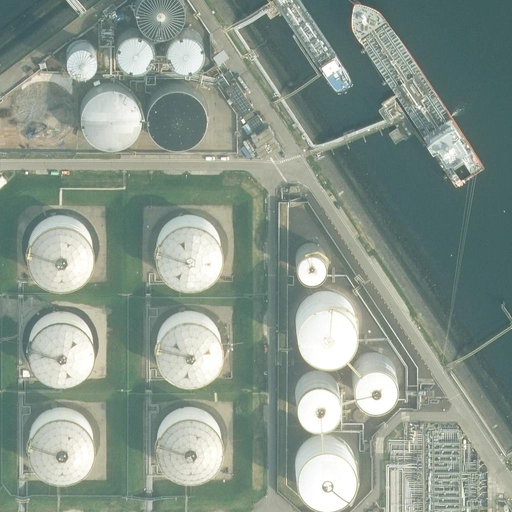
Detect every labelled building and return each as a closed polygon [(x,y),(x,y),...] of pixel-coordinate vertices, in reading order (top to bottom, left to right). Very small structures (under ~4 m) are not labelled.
[(185,5),(185,4),(185,0),(184,0),(142,0),(142,1),(142,5),(143,9),(144,13),(146,17),(149,20),(152,23),(155,24),(159,25),(164,26),(168,25),(172,24),(175,23),(178,20),(181,16),(183,13),(184,9),(185,5)] [(152,44),(151,44),(151,40),(150,36),(148,32),(145,30),(143,28),(140,26),(136,25),(132,24),(129,25),(125,26),(122,27),(119,30),(116,32),(114,36),(113,40),(112,44),(113,48),(114,52),(116,55),(118,58),(121,60),(124,62),(127,63),(131,63),(134,63),(139,62),(143,60),(146,58),(148,55),(150,51),(151,48),(152,44)] [(201,46),(200,42),(199,38),(197,35),(195,32),(192,30),(189,28),(185,27),(181,27),(177,27),(174,29),(172,30),(169,33),(167,35),(165,38),(164,42),(163,46),(164,49),(165,53),(166,56),(169,59),(170,60),(174,63),(177,64),(181,64),(184,64),(188,64),(191,62),(195,59),(197,57),(199,53),(200,50),(201,46)] [(74,110),(74,106),(73,103),(71,97),(68,92),(64,87),(59,83),(53,81),(47,79),(42,79),(35,80),(30,82),(25,85),(21,89),(18,93),(15,98),(13,104),(13,110),(13,116),(16,123),(18,128),(23,132),(28,136),(33,139),(39,140),(44,140),(50,140),(56,137),(61,135),(65,131),(69,127),(71,122),(73,116),(74,110)] [(138,110),(138,109),(137,103),(136,98),(133,93),(129,88),(125,84),(120,82),(115,80),(109,79),(105,80),(98,81),(92,84),(88,87),(84,92),(81,97),(80,102),(79,109),(79,115),(81,121),(84,126),(87,130),(92,134),(96,136),(102,138),(108,139),(114,138),(120,137),(124,134),(129,130),(133,126),(135,121),(137,116),(138,110)] [(205,111),(205,110),(205,104),(203,99),(201,94),(197,89),(193,86),(187,82),(183,80),(180,80),(176,79),(173,79),(169,80),(163,81),(157,84),(153,87),(149,92),(146,98),(144,104),(143,110),(143,116),(145,121),(148,127),(152,132),(156,136),(161,139),(165,140),(168,141),(173,141),(180,141),(186,139),(191,136),(196,133),(200,128),(203,122),(205,117),(205,111)] [(225,89),(252,130),(263,123),(257,114),(254,116),(251,110),(253,108),(236,82),(225,89)] [(275,134),(269,125),(243,143),(252,156),(258,152),(264,160),(281,148),(273,135),(275,134)] [(152,250),(156,261),(162,269),(173,277),(188,280),(199,278),(210,272),(218,264),(223,252),(223,238),(220,227),(214,219),(201,210),(191,208),(177,209),(166,215),(158,224),(152,236),(152,250)] [(23,250),(27,261),(33,270),(45,278),(59,281),(70,279),(81,273),(89,264),(94,253),(95,238),(91,228),(85,220),(73,211),(62,209),(48,210),(38,215),(29,225),(24,237),(23,250)] [(324,255),(324,253),(323,250),(322,248),(320,245),(318,243),(315,242),(313,241),(309,240),(306,240),(304,241),(301,242),(299,244),(297,246),(295,248),(294,251),(293,255),(294,258),(294,260),(295,263),(298,265),(300,267),(303,269),(305,270),(308,270),(311,270),(314,269),(317,268),(319,266),(321,264),(322,262),(323,258),(324,255)] [(354,319),(353,312),(351,307),(350,304),(348,301),(344,297),(340,294),(334,291),(329,289),(323,289),(317,289),(312,291),(307,294),(304,296),(302,298),(299,302),(296,307),(294,312),(294,319),(294,325),(296,330),(298,335),(302,339),(306,343),(311,346),(315,348),(322,349),(328,348),(334,347),(337,346),(340,344),(345,340),(349,336),(351,330),(353,324),(354,319)] [(24,346),(27,357),(33,365),(45,373),(59,376),(70,374),(81,368),(89,360),(94,348),(95,334),(91,323),(86,315),(73,306),(62,304),(48,306),(38,311),(29,320),(24,332),(24,346)] [(150,347),(154,358),(160,366),(172,374),(186,377),(197,375),(208,370),(216,361),(221,349),(221,335),(218,324),(212,316),(199,308),(189,305),(175,307),(164,312),(156,321),(151,333),(150,347)] [(393,373),(393,372),(393,367),(391,363),(389,360),(386,356),(383,354),(379,352),(374,350),(370,350),(366,351),(362,352),(358,355),(355,357),(352,361),(350,365),(349,369),(349,373),(349,377),(351,381),(353,385),(356,389),(359,391),(364,393),(369,394),(372,395),(376,394),(380,392),(384,391),(387,388),(389,385),(391,381),(393,377),(393,373)] [(338,390),(337,386),(336,382),(334,378),(331,374),(327,371),(324,369),(319,368),(314,368),(310,369),(307,370),(303,372),(299,375),(297,378),(295,382),(294,386),(293,390),(294,395),(295,399),(297,402),(300,405),(304,409),(307,410),(311,412),(316,412),(321,412),(324,410),(328,408),(332,405),(334,402),(336,399),(337,395),(338,390)] [(23,443),(27,454),(33,462),(45,470),(59,473),(70,471),(81,466),(89,457),(94,445),(95,431),(91,420),(85,412),(73,404),(62,401),(48,403),(38,408),(29,417),(24,429),(23,443)] [(151,443),(155,454),(161,463),(173,471),(187,474),(198,472),(209,466),(217,457),(222,446),(223,431),(219,421),(213,413),(201,404),(190,402),(176,403),(166,408),(157,418),(152,430),(151,443)] [(289,468),(293,479),(299,488),(310,496),(325,498),(336,497),(347,491),(355,482),(360,470),(360,456),(357,446),(351,438),(338,429),(328,426),(314,428),(303,433),(295,442),(289,455),(289,468)]
